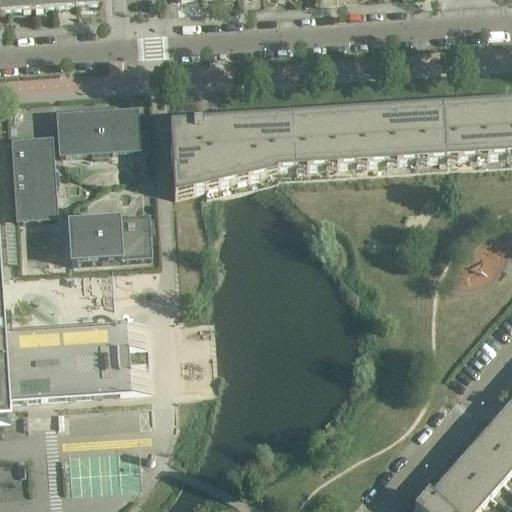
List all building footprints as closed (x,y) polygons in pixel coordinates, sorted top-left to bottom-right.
[(9,0),(0,0),(0,17),(10,17),(9,0)] [(31,0),(9,0),(10,17),(32,16),(31,0)] [(52,0),(31,0),(32,16),(54,14),(52,0)] [(74,0),(52,0),(54,14),(75,13),(74,0)] [(96,0),(74,0),(75,13),(98,11),(96,0)] [(137,116),(57,122),(59,147),(60,162),(92,160),(93,164),(107,163),(107,160),(137,158),(140,157),(138,131),(137,116)] [(202,132),(170,134),(174,204),(276,181),(276,178),(511,163),(511,117),(243,135),(242,129),(211,131),(211,133),(202,133),(202,132)] [(51,146),(11,148),(16,229),(57,226),(54,193),(58,193),(57,175),(53,175),(51,147),(51,146)] [(101,227),(68,229),(71,270),(151,265),(148,224),(143,225),(115,226),(115,223),(101,223),(101,227)] [(0,433),(11,433),(9,407),(121,400),(155,398),(155,397),(152,397),(148,331),(150,331),(150,330),(13,339),(10,311),(9,311),(9,313),(3,314),(0,270),(0,433)] [(493,429),(511,445),(511,419),(506,414),(493,429)] [(329,423),(320,432),(330,442),(332,439),(347,453),(349,451),(351,448),(336,435),(339,432),(329,423)] [(481,443),(511,470),(511,445),(493,429),(481,443)] [(468,458),(503,488),(511,478),(511,470),(481,443),(468,458)] [(455,472),(490,503),(503,488),(468,458),(455,472)] [(443,487),(471,511),(482,511),(490,503),(455,472),(443,487)] [(430,501),(442,511),(471,511),(443,487),(430,501)] [(417,511),(442,511),(430,501),(428,500),(417,511)]
